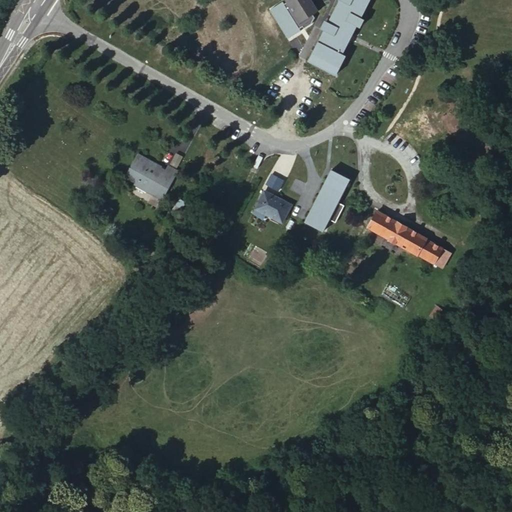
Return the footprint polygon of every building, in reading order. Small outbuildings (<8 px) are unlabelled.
[(318,11),(310,0),(286,0),(300,22),(318,11)] [(339,0),(314,51),(338,63),(369,0),(339,0)] [(161,199),(176,171),(169,166),(163,176),(157,173),(160,167),(139,155),(127,177),(137,183),(136,185),(161,199)] [(323,231),(349,179),(332,170),(305,222),(323,231)] [(277,197),(264,191),(263,194),(275,201),(277,197)] [(283,223),(292,205),(277,197),(275,201),(263,194),(255,209),(283,223)] [(426,239),(427,238),(378,210),(369,228),(417,255),(418,254),(434,263),(442,248),(426,239)] [(443,268),(451,253),(442,248),(434,263),(443,268)]
